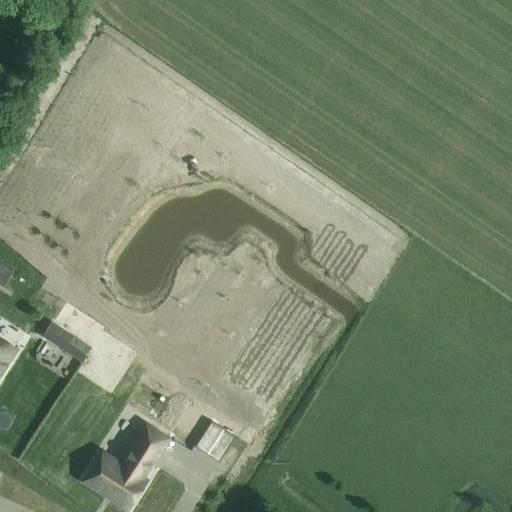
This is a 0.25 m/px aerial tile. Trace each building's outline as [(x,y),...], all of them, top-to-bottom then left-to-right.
[(0,284),(3,287),(14,270),(0,261),(0,284)] [(92,346),(50,320),(40,335),(82,361),(92,346)] [(0,369),(12,350),(0,341),(0,369)] [(218,461),(235,435),(212,420),(195,446),(218,461)] [(153,460),(166,439),(144,425),(131,446),(132,446),(119,466),(100,454),(83,481),(127,509),(144,482),(140,479),(152,459),(153,460)]
